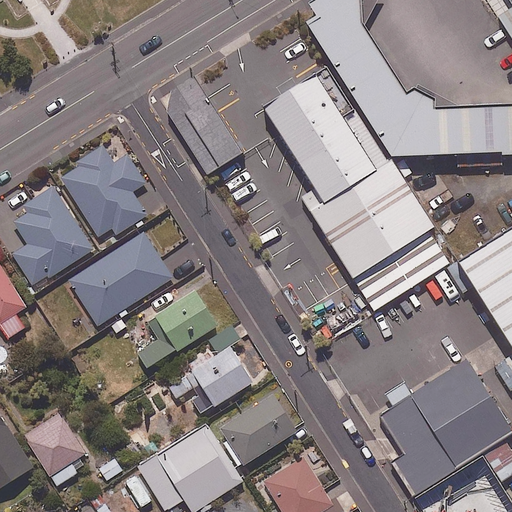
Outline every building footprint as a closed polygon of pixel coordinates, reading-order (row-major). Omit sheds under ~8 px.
[(313,0),(306,4),(313,17),(304,24),(389,158),(455,155),(456,167),(501,166),(500,157),(511,156),(511,104),(459,107),(417,85),(414,90),(412,89),(405,94),(363,27),(377,0),(313,0)] [(511,0),(506,0),(511,7),(496,16),(511,41),(511,0)] [(301,197),(300,198),(372,313),(449,264),(429,232),(435,228),(391,160),(375,170),(314,73),(259,107),(296,167),(286,173),(301,197)] [(242,153),(193,77),(169,92),(165,112),(206,176),(242,153)] [(113,162),(102,144),(75,161),(78,165),(61,176),(98,234),(111,226),(115,233),(146,213),(131,190),(145,181),(127,153),(113,162)] [(92,247),(53,185),(22,204),(28,213),(16,221),(29,242),(13,252),(34,284),(92,247)] [(511,227),(454,264),(511,355),(511,227)] [(172,276),(143,230),(65,280),(94,325),(172,276)] [(0,327),(2,330),(6,337),(23,326),(14,312),(25,304),(0,265),(0,327)] [(216,324),(192,287),(146,316),(159,337),(137,351),(147,367),(216,324)] [(239,338),(231,324),(207,339),(212,348),(164,378),(175,397),(186,390),(199,412),(251,380),(229,344),(239,338)] [(491,395),(468,360),(412,395),(404,383),(385,395),(392,407),(379,415),(405,454),(394,461),(415,494),(511,433),(511,430),(507,422),(511,419),(511,416),(506,408),(511,405),(500,389),(491,395)] [(295,430),(272,391),(217,425),(240,464),(295,430)] [(91,462),(58,411),(22,434),(46,470),(56,475),(61,482),(91,462)] [(242,480),(206,422),(137,465),(164,509),(182,497),(191,511),(242,480)] [(511,470),(511,450),(507,441),(485,454),(499,478),(511,470)] [(337,511),(303,455),(263,480),(282,511),(337,511)] [(122,470),(114,457),(98,467),(105,480),(122,470)] [(134,474),(124,480),(141,506),(150,500),(134,474)] [(511,511),(495,485),(480,494),(476,488),(460,498),(469,511),(511,511)]
